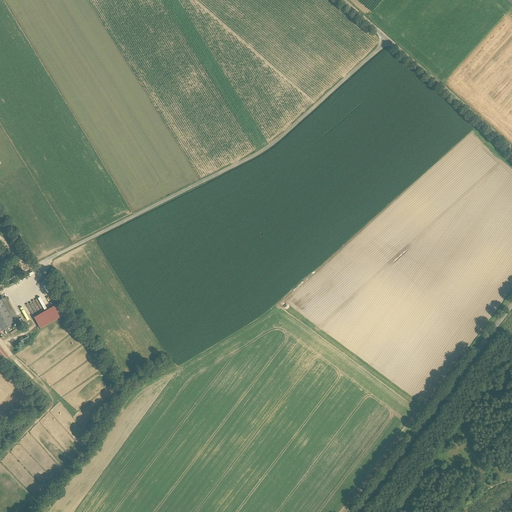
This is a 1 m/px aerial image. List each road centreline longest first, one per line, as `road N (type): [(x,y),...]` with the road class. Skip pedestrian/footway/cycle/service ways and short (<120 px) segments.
road 1 (unclassified): [(0,285),(271,144),(387,41)]
road 2 (unclassified): [(356,511),(511,304)]
road 3 (unclassified): [(511,148),(387,41)]
